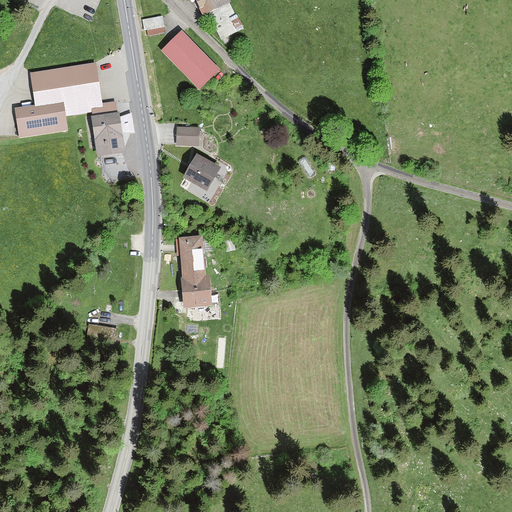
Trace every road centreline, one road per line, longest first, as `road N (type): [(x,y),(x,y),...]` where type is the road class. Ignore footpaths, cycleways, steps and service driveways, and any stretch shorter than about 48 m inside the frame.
road 1 (secondary): [(125,0),(154,185),(140,381),(114,511)]
road 2 (unclassified): [(160,0),(274,112),(324,148),(379,173),(511,209)]
road 3 (track): [(379,173),(346,319),(369,511)]
